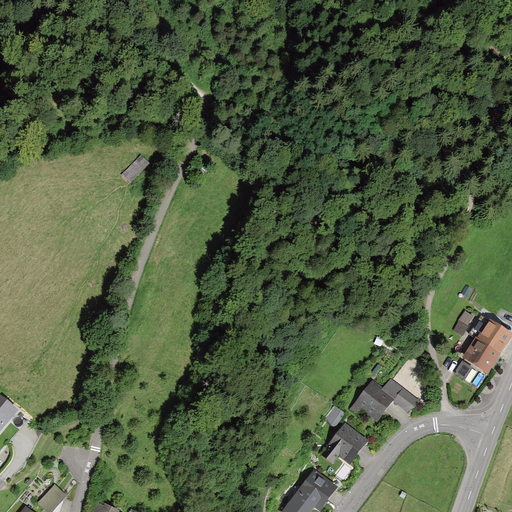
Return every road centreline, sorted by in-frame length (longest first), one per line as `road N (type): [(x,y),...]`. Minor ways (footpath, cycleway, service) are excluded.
road 1 (residential): [(202,119),(145,248),(75,511)]
road 2 (track): [(511,77),(486,139),(472,203),(430,294),(427,329),(439,370)]
road 3 (track): [(202,119),(199,93),(139,51),(0,12)]
road 4 (residential): [(348,511),(419,429),(446,423),(491,436)]
